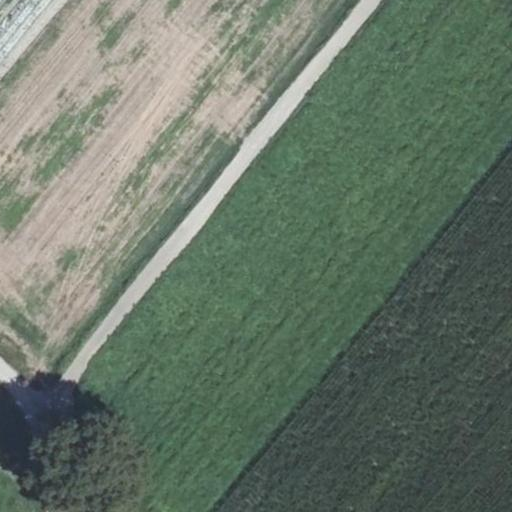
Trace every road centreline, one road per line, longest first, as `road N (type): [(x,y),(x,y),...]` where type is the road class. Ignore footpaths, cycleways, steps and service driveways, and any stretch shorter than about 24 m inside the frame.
road 1 (track): [(40,417),(371,0)]
road 2 (track): [(51,511),(56,448),(0,357)]
